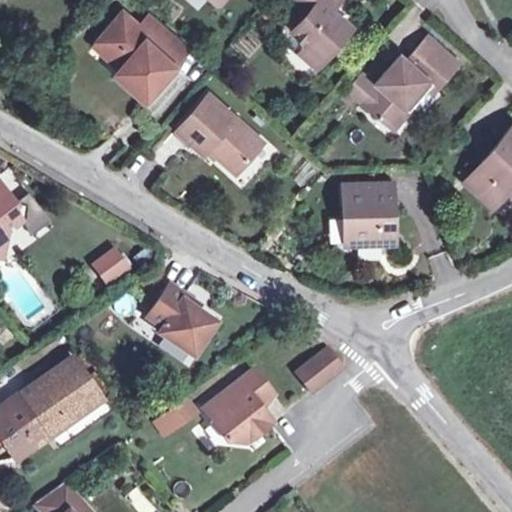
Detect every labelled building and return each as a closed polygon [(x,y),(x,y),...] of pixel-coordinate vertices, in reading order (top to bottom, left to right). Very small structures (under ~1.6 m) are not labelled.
[(337,0),(295,0),(296,0),(307,11),(291,29),(307,42),(323,56),(351,24),(331,7),(337,0)] [(123,11),(98,40),(124,63),(120,68),(118,70),(146,96),(188,48),(152,18),(144,28),(123,11)] [(375,80),(377,82),(361,101),(393,128),(410,109),(405,104),(428,78),(433,82),(437,87),(459,61),(427,34),(405,57),(400,52),(375,80)] [(94,45),(120,68),(124,63),(98,40),(94,45)] [(323,56),(307,42),(299,50),(316,64),(323,56)] [(361,101),(377,82),(375,80),(362,69),(346,87),(361,101)] [(405,104),(410,109),(429,86),(434,91),(437,87),(433,82),(428,78),(405,104)] [(208,147),(217,156),(231,167),(241,157),(245,160),(262,141),(208,93),(176,128),(203,152),(208,147)] [(511,182),(511,125),(464,180),(493,205),(507,188),(511,182)] [(208,147),(203,152),(213,161),(217,156),(208,147)] [(349,215),(350,242),(394,240),(392,180),(342,182),(344,216),(349,215)] [(0,233),(0,231),(14,220),(7,211),(8,204),(0,192),(0,233)] [(7,211),(14,220),(19,221),(21,206),(8,204),(7,211)] [(329,218),(330,244),(342,243),(342,218),(329,218)] [(94,265),(105,281),(126,266),(114,250),(94,265)] [(167,284),(146,315),(161,326),(158,331),(190,353),(210,324),(208,318),(195,308),(180,299),(183,295),(167,284)] [(198,304),(183,295),(180,299),(195,308),(198,304)] [(296,372),(311,391),(341,367),(326,348),(296,372)] [(0,438),(4,445),(22,433),(30,445),(50,432),(44,423),(71,404),(77,413),(99,398),(70,357),(34,382),(42,394),(29,403),(21,391),(0,405),(0,438)] [(210,421),(226,442),(244,442),(270,421),(258,404),(272,393),(253,368),(202,408),(212,420),(210,421)] [(42,394),(34,382),(21,391),(29,403),(42,394)] [(188,398),(152,420),(163,437),(198,415),(188,398)] [(44,423),(50,432),(77,413),(71,404),(44,423)] [(194,426),(207,449),(220,441),(208,419),(194,426)] [(13,458),(30,445),(22,433),(4,445),(13,458)] [(69,511),(67,509),(78,500),(62,482),(36,505),(42,511),(69,511)] [(136,511),(159,511),(139,484),(124,495),(136,511)] [(88,511),(89,511),(78,500),(67,509),(69,511),(88,511)]
